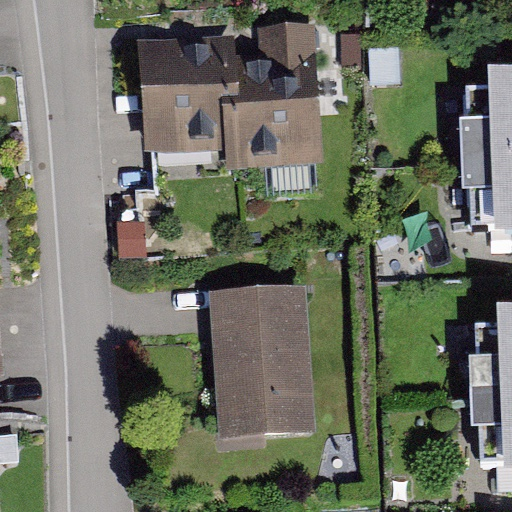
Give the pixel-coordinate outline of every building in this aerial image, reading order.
[(145,33),(155,178),(237,172),(238,191),(347,183),(337,43),(255,48),(253,26),(145,33)] [(511,84),(489,85),(490,132),(492,167),(511,166),(511,84)] [(492,167),(490,132),(460,133),(463,203),(493,202),(492,167)] [(495,250),(511,249),(511,166),(492,167),(493,202),(495,250)] [(0,230),(0,380),(17,379),(0,230)] [(215,301),(231,445),(335,433),(319,290),(215,301)] [(511,404),(511,321),(498,322),(500,369),(501,405),(511,404)] [(472,442),(503,441),(501,405),(500,369),(469,371),(472,442)] [(504,487),(511,487),(511,404),(501,405),(503,441),(504,487)]
